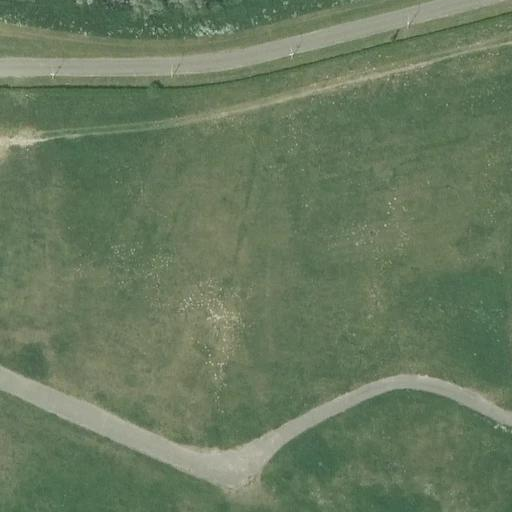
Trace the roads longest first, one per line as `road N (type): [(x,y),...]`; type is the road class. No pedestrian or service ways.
road 1 (track): [(511,420),(429,385),(392,383),(256,450),(195,462),(0,377)]
road 2 (unclassified): [(0,68),(249,57),(474,0)]
